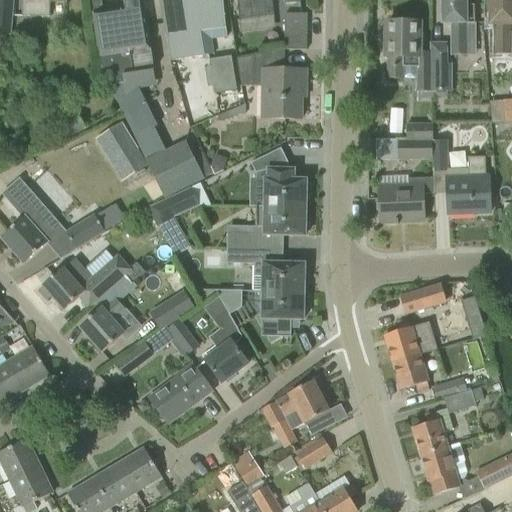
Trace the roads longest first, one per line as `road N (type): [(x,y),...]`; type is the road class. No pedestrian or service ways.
road 1 (unclassified): [(339,278),(344,0)]
road 2 (residential): [(180,456),(349,339)]
road 3 (unclassified): [(397,511),(349,339)]
road 4 (residential): [(339,278),(467,264),(511,270)]
road 5 (residential): [(131,418),(92,451),(75,452),(53,444),(23,414)]
road 6 (residential): [(82,377),(0,284)]
